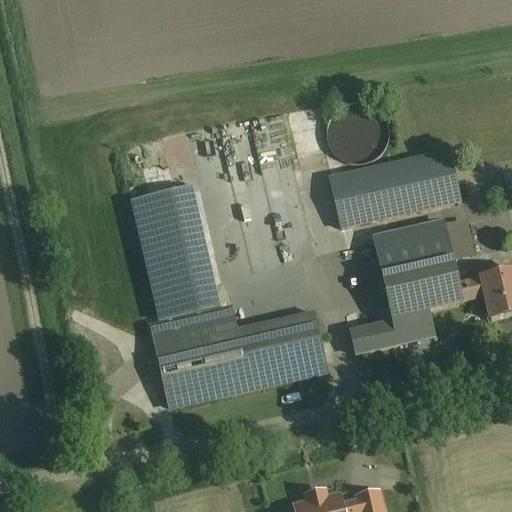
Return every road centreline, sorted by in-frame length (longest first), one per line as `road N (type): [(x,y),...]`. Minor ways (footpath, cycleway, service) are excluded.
road 1 (unclassified): [(511,363),(0,476)]
road 2 (track): [(78,457),(0,101)]
